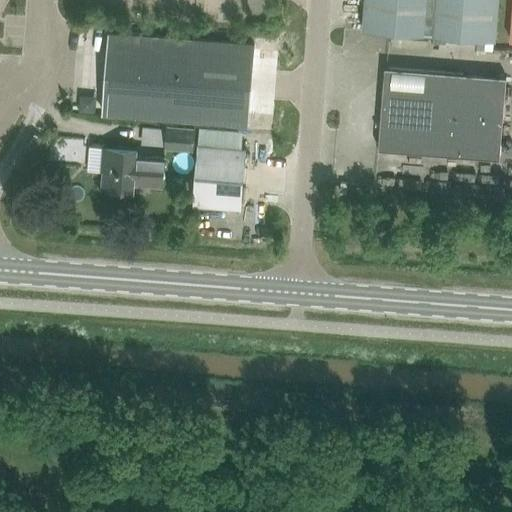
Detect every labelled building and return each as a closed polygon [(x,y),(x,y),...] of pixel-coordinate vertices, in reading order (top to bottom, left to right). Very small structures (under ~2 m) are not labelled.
[(495,41),(498,0),(365,0),(363,30),(495,41)] [(247,125),(251,72),(253,44),(109,34),(103,115),(247,125)] [(506,77),(385,67),(378,149),(499,159),(506,77)] [(140,126),(139,144),(160,144),(161,127),(140,126)] [(193,150),(195,129),(166,127),(165,148),(193,150)] [(31,162),(43,140),(34,135),(27,148),(31,150),(26,159),(31,162)] [(86,169),(98,170),(98,144),(87,143),(86,169)] [(246,149),(198,145),(197,152),(184,150),(182,172),(183,173),(182,191),(194,192),(193,204),(241,208),(246,149)] [(164,158),(158,158),(135,156),(136,151),(105,148),(102,189),(133,191),(133,184),(162,186),(164,158)]
